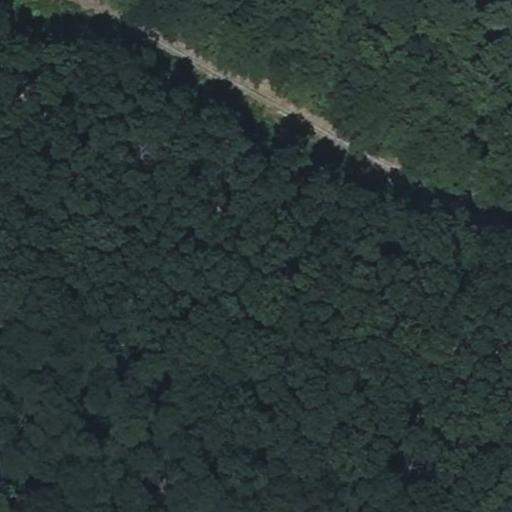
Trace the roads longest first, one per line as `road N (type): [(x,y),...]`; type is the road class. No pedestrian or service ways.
road 1 (track): [(64,0),(395,183),(511,222)]
road 2 (track): [(374,511),(0,306)]
